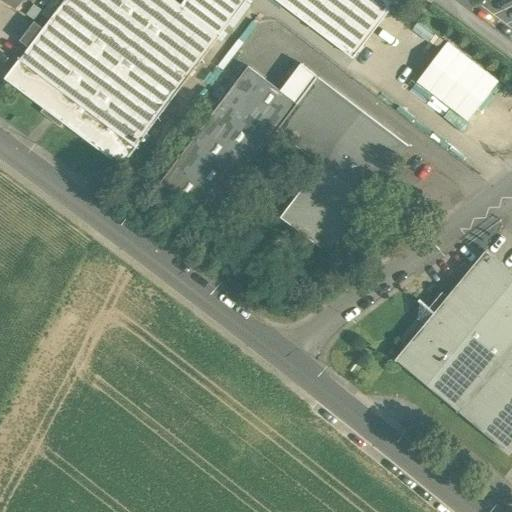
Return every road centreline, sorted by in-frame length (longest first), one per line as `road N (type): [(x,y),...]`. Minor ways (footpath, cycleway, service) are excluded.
road 1 (unclassified): [(283,359),(0,142)]
road 2 (unclassified): [(283,359),(511,182)]
road 3 (unclassified): [(471,511),(283,359)]
